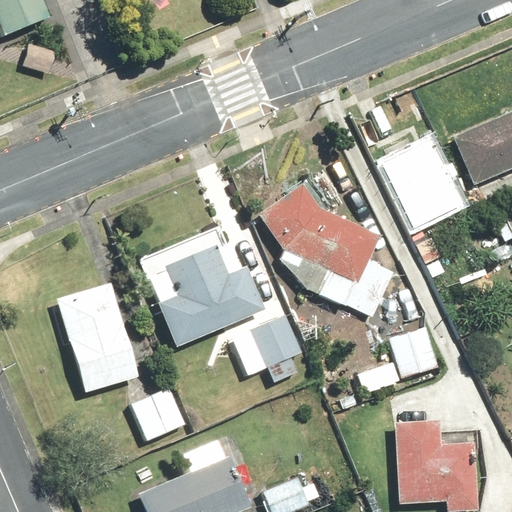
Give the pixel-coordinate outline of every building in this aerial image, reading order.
[(0,0),(0,30),(49,10),(45,0),(0,0)] [(511,111),(511,112),(446,139),(466,188),(511,169),(511,111)] [(426,139),(377,162),(407,226),(457,203),(426,139)] [(249,216),(274,253),(347,287),(370,238),(312,212),(295,186),(249,216)] [(167,297),(148,305),(167,351),(257,313),(238,267),(221,274),(210,247),(156,269),(167,297)] [(103,285),(48,302),(77,398),(133,381),(103,285)] [(284,317),(230,339),(246,377),(300,355),(284,317)] [(425,329),(388,339),(400,380),(436,370),(425,329)] [(397,382),(390,364),(356,377),(363,395),(397,382)] [(170,389),(130,406),(145,442),(185,426),(170,389)] [(433,420),(384,423),(389,507),(437,504),(437,511),(471,511),(468,445),(435,447),(433,420)] [(120,500),(125,511),(242,511),(243,511),(221,458),(120,500)] [(261,490),(269,511),(291,511),(307,506),(296,477),(261,490)]
